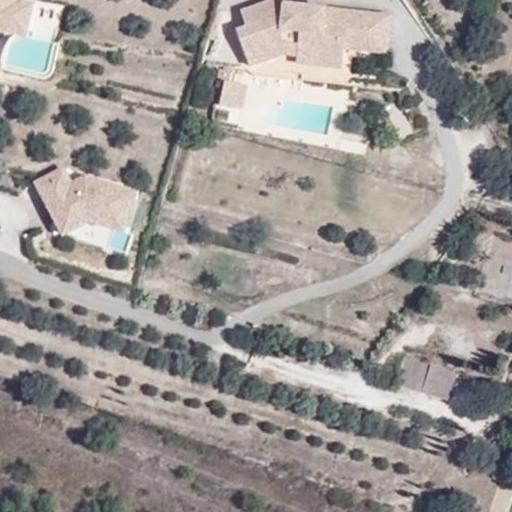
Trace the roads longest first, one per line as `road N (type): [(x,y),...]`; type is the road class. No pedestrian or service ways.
road 1 (unknown): [(235,335),(475,428)]
road 2 (residential): [(235,335),(0,262)]
